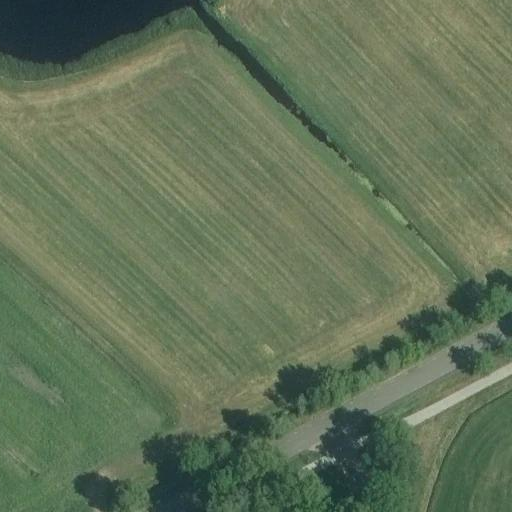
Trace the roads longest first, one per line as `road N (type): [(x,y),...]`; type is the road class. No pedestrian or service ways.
road 1 (tertiary): [(328,428),(511,331)]
road 2 (tertiary): [(172,511),(328,428)]
